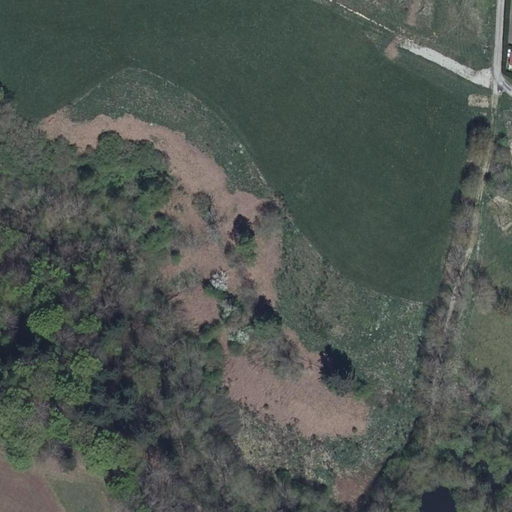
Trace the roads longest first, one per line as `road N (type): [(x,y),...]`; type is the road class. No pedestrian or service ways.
road 1 (track): [(366,511),(400,490),(438,417),(473,243),(494,68)]
road 2 (track): [(0,372),(133,413),(243,496),(284,511)]
